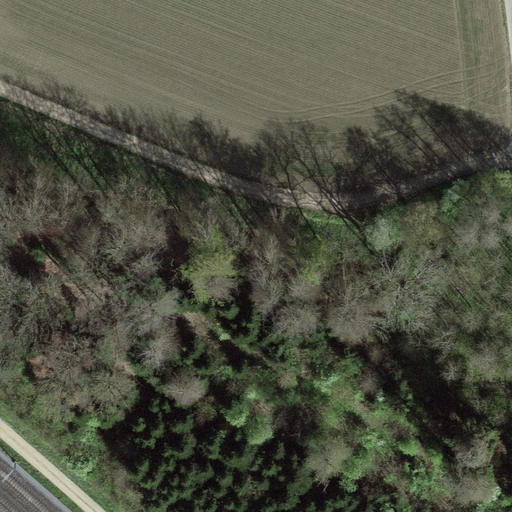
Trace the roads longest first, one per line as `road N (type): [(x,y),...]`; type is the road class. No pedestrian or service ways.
road 1 (track): [(0,95),(263,192),(336,206),(380,202),(511,151)]
road 2 (track): [(97,511),(0,429)]
